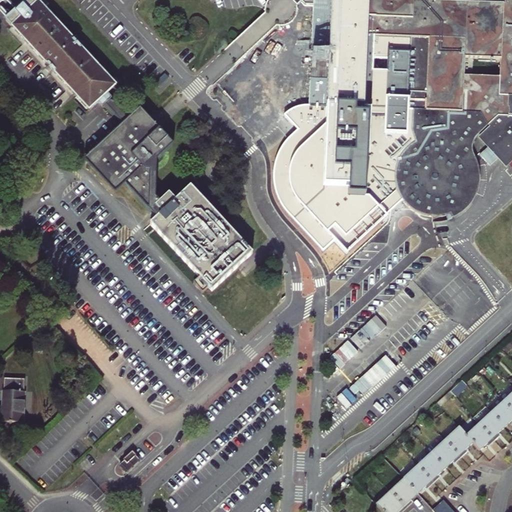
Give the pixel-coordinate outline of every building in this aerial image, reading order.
[(174,146),(154,124),(140,110),(128,120),(111,101),(106,95),(115,87),(35,0),(27,0),(21,6),(15,11),(5,21),(47,66),(52,72),(88,112),(98,103),(103,108),(105,106),(123,126),(84,161),(115,196),(125,187),(148,212),(144,216),(150,223),(148,224),(209,292),(251,254),(190,188),(175,201),(168,194),(159,203),(156,199),(157,162),(174,146)] [(265,14),(234,43),(240,48),(247,55),(277,26),(281,27),(285,26),(290,24),(294,21),(296,17),(298,13),(298,8),(296,4),(296,1),(294,0),(268,0),(266,2),(265,6),(264,10),(265,14)] [(511,0),(294,0),(296,1),(299,1),(303,5),(312,6),(309,106),(326,107),(363,107),(366,36),(410,38),(408,92),(426,93),(425,110),(479,112),(479,114),(482,117),(480,118),(489,125),(479,135),(506,166),(511,160),(511,0)] [(366,36),(363,107),(326,107),(309,106),(304,106),(296,108),(289,111),(284,115),(298,130),(286,140),(280,149),(276,159),(275,166),(274,175),(275,184),(277,193),(280,201),(284,208),(323,251),(335,240),(346,252),(402,199),(400,197),(397,187),(397,172),(400,161),(407,151),(417,143),(412,131),(414,109),(407,109),(408,92),(410,38),(366,36)] [(48,75),(52,72),(47,66),(43,69),(48,75)] [(426,93),(408,92),(407,109),(414,109),(412,131),(417,143),(407,151),(400,161),(397,172),(397,187),(400,197),(402,199),(406,206),(416,213),(424,217),(440,218),(451,215),(454,219),(463,215),(468,211),(477,198),(480,188),(481,177),(479,165),(474,153),(473,147),(476,138),(479,135),(489,125),(480,118),(482,117),(479,114),(479,112),(425,110),(426,93)] [(391,302),(401,313),(410,304),(400,293),(391,302)] [(438,306),(392,349),(403,361),(449,318),(438,306)] [(386,353),(355,384),(365,395),(397,365),(386,353)] [(20,394),(20,381),(3,380),(1,413),(0,412),(0,423),(22,424),(24,394),(20,394)] [(511,394),(503,403),(511,412),(511,394)] [(511,412),(503,403),(490,414),(503,429),(511,420),(511,412)] [(478,425),(493,443),(498,438),(496,436),(503,429),(490,414),(478,425)] [(487,448),(493,443),(478,425),(466,436),(473,444),(479,451),(485,446),(487,448)] [(463,453),(473,444),(466,436),(458,428),(445,441),(461,458),(465,455),(463,453)] [(455,463),(461,458),(445,441),(431,454),(445,469),(453,461),(455,463)] [(136,456),(132,452),(123,460),(124,462),(120,465),(127,472),(137,462),(134,458),(136,456)] [(435,478),(445,469),(431,454),(417,466),(433,484),(437,480),(435,478)] [(417,466),(402,479),(417,495),(426,486),(428,488),(433,484),(417,466)] [(408,503),(417,495),(402,479),(389,492),(405,509),(409,505),(408,503)] [(398,511),(401,511),(405,509),(389,492),(374,505),(380,511),(398,511)] [(450,511),(442,502),(431,511),(450,511)]
